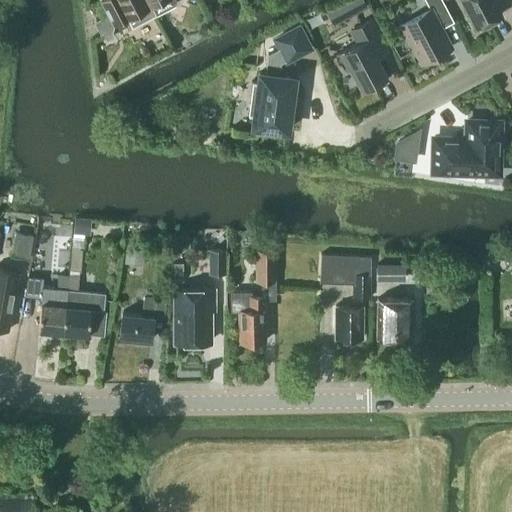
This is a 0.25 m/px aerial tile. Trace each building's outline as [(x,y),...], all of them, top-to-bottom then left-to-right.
[(155,14),(147,0),(102,0),(114,21),(126,15),(132,26),(155,14)] [(147,0),(155,14),(177,2),(177,0),(147,0)] [(363,0),(349,0),(353,8),(365,2),(363,0)] [(425,0),(430,9),(402,24),(421,61),(451,45),(437,19),(450,13),(442,0),(425,0)] [(463,0),(477,26),(501,14),(493,0),(463,0)] [(95,21),(98,28),(101,33),(103,32),(107,39),(114,35),(104,16),(97,19),(95,21)] [(358,42),(337,53),(346,69),(351,67),(363,88),(371,83),(373,87),(388,79),(373,50),(385,44),(388,50),(389,50),(372,18),(351,29),(358,42)] [(299,25),(276,37),(280,46),(268,53),(265,73),(261,72),(259,71),(259,73),(253,122),(252,124),(255,125),(255,124),(286,128),(285,129),(288,129),(288,127),(287,127),(294,78),(295,76),(292,76),(279,74),(281,62),(310,47),(299,25)] [(434,137),(433,167),(433,169),(484,170),(484,166),(497,167),(497,171),(498,171),(499,121),(467,120),(467,131),(460,137),(434,137)] [(414,158),(418,130),(397,141),(395,156),(414,158)] [(74,219),(73,235),(86,235),(86,219),(74,219)] [(15,232),(11,254),(29,258),(33,235),(15,232)] [(225,273),(226,249),(209,248),(209,257),(213,257),(213,273),(225,273)] [(275,248),(256,248),(256,279),(275,279),(275,248)] [(370,297),(370,262),(371,255),(321,252),(320,280),(353,282),(353,296),(370,297)] [(172,262),(172,276),(183,276),(183,262),(172,262)] [(406,262),(377,262),(377,279),(405,279),(406,262)] [(0,266),(0,327),(9,329),(18,270),(0,266)] [(58,273),(55,303),(40,302),(38,328),(63,331),(68,274),(58,273)] [(68,274),(63,331),(105,335),(107,309),(104,309),(106,290),(78,288),(80,275),(68,274)] [(27,275),(23,295),(41,297),(44,277),(27,275)] [(200,341),(210,341),(210,309),(214,308),(214,288),(176,288),(176,341),(186,341),(187,342),(198,342),(200,341)] [(232,309),(238,308),(239,341),(265,340),(264,294),(252,294),(252,290),(232,290),(232,309)] [(122,312),(119,337),(151,340),(152,324),(164,325),(167,298),(144,295),(142,314),(122,312)] [(378,297),(377,337),(411,338),(412,298),(378,297)] [(336,305),(335,337),(362,337),(363,305),(336,305)] [(0,495),(0,511),(80,511),(81,507),(36,507),(36,496),(0,495)]
